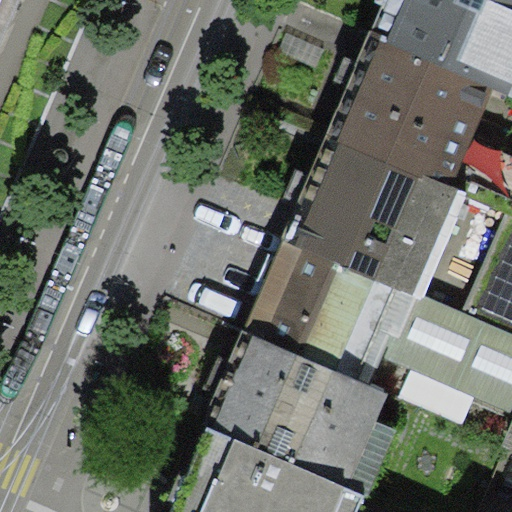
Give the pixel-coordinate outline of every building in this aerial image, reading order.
[(0,0),(0,39),(8,21),(17,0),(0,0)] [(511,0),(381,0),(377,11),(381,13),(370,39),(484,88),(511,100),(511,0)] [(370,39),(339,111),(327,140),(460,197),(502,215),(511,219),(511,157),(464,136),(484,88),(370,39)] [(425,226),(444,235),(460,197),(327,140),(300,201),(282,243),(283,244),(397,293),(425,226)] [(511,219),(502,215),(456,318),(511,342),(511,219)] [(511,342),(456,318),(397,293),(283,244),(259,298),(242,337),(348,383),(362,349),(511,412),(511,428),(503,449),(511,453),(511,342)] [(378,396),(348,383),(242,337),(216,397),(202,429),(203,429),(339,488),(378,396)] [(485,442),(495,419),(435,393),(425,416),(485,442)] [(328,511),(339,488),(203,429),(167,511),(328,511)]
